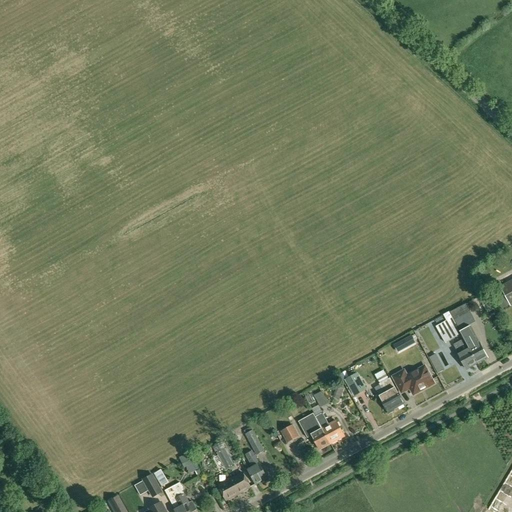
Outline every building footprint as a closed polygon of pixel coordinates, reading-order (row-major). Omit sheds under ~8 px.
[(510,305),(511,303),(511,281),(501,287),(510,305)] [(455,321),(470,313),(466,304),(450,312),(455,321)] [(445,342),(461,333),(449,312),(443,315),(446,320),(436,326),(445,342)] [(480,342),(479,343),(470,326),(460,332),(464,339),(477,363),(488,357),(480,342)] [(412,337),(394,347),(398,355),(416,345),(412,337)] [(477,363),(464,339),(454,345),(459,354),(458,354),(466,369),(477,363)] [(403,378),(400,373),(393,377),(402,393),(410,389),(414,395),(435,384),(425,366),(403,378)] [(346,380),(355,396),(366,389),(358,374),(346,380)] [(396,388),(390,378),(379,384),(385,394),(380,396),(389,412),(405,404),(396,388)] [(337,386),(334,393),(341,396),(344,389),(337,386)] [(314,395),(321,407),(328,403),(322,391),(314,395)] [(331,443),(315,413),(300,421),(309,436),(312,434),(320,449),(331,443)] [(315,413),(331,443),(345,435),(337,421),(329,425),(323,413),(317,416),(315,413)] [(300,436),(293,424),(281,431),(287,443),(300,436)] [(246,434),(256,454),(264,450),(253,431),(246,434)] [(225,449),(217,453),(218,456),(224,466),(226,469),(234,465),(233,463),(225,449)] [(255,484),(267,478),(252,451),(246,455),(253,467),(248,470),(255,484)] [(192,452),(179,458),(184,467),(191,463),(195,471),(199,468),(196,461),(192,452)] [(169,483),(161,470),(154,474),(162,487),(169,483)] [(226,500),(250,487),(242,472),(218,486),(226,500)] [(152,474),(144,479),(153,496),(162,492),(152,474)] [(180,483),(165,491),(175,509),(174,509),(175,511),(190,511),(186,504),(189,503),(184,494),(182,491),(184,489),(180,483)] [(126,511),(118,495),(107,501),(112,511),(126,511)] [(151,511),(166,511),(161,502),(149,508),(150,509),(151,511)]
